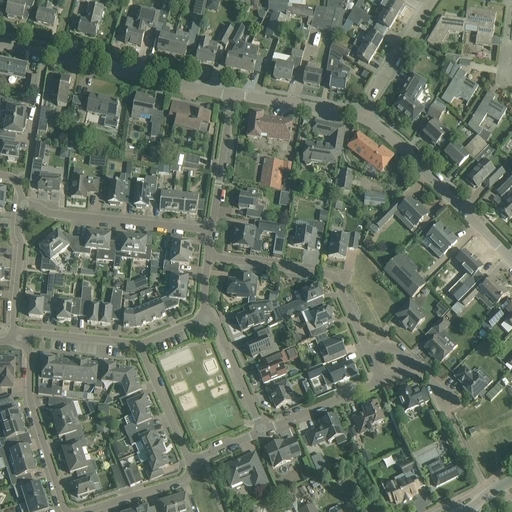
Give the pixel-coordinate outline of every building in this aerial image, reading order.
[(6,15),(8,16),(8,18),(14,20),(14,17),(22,19),(25,7),(32,8),(35,0),(22,0),(21,4),(10,1),(6,15)] [(50,0),(44,0),(41,12),(39,11),(36,22),(53,27),(56,15),(49,14),(52,5),(49,4),(50,0)] [(163,0),(158,25),(166,27),(172,0),(163,0)] [(206,0),(196,0),(192,19),(194,19),(191,32),(199,34),(206,0)] [(212,0),(208,0),(206,9),(217,12),(220,2),(212,0)] [(287,2),(271,0),(268,0),(268,9),(285,14),(287,2)] [(366,0),(365,0),(359,0),(354,8),(351,14),(361,20),(368,25),(372,19),(359,11),(366,0)] [(396,19),(403,6),(392,0),(391,0),(388,6),(382,2),(379,8),(396,19)] [(342,3),(328,1),(327,8),(342,10),(342,3)] [(104,9),(89,5),(85,21),(81,20),(80,23),(78,33),(94,37),(98,24),(101,25),(104,9)] [(285,18),(289,19),(290,15),(308,20),(306,26),(310,27),(315,8),(305,7),(303,6),(288,5),(285,18)] [(156,29),(160,12),(138,7),(134,25),(137,25),(135,32),(128,30),(125,44),(141,47),(144,34),(144,33),(145,27),(156,29)] [(310,27),(338,35),(341,31),(341,11),(315,8),(310,27)] [(389,30),(396,19),(379,8),(375,13),(382,17),(378,23),(389,30)] [(465,23),(464,26),(478,28),(477,36),(477,37),(476,37),(475,44),(481,45),(491,46),(495,13),(466,9),(465,20),(465,23)] [(263,11),(259,10),(257,13),(259,17),(263,20),(266,13),(263,11)] [(287,19),(285,18),(273,13),(265,36),(279,41),(287,19)] [(357,27),(361,20),(351,14),(347,20),(357,27)] [(442,17),(426,43),(438,51),(442,44),(439,43),(442,37),(446,31),(449,32),(463,34),(464,26),(465,23),(465,20),(443,17),(442,17)] [(226,47),(234,30),(225,25),(217,42),(226,47)] [(246,30),(238,25),(229,41),(235,44),(237,45),(240,40),(246,30)] [(171,54),(175,39),(168,37),(170,29),(163,28),(157,51),(171,54)] [(182,40),(175,39),(171,54),(185,58),(190,35),(183,34),(182,40)] [(364,46),(375,53),(383,41),(371,34),(368,39),(359,34),(355,41),(364,46)] [(215,52),(217,45),(209,43),(209,41),(203,39),(200,49),(199,48),(197,61),(213,65),(216,52),(215,52)] [(240,40),(237,45),(235,44),(229,55),(228,55),(225,67),(239,71),(243,51),(245,44),(245,43),(240,40)] [(334,43),(330,48),(347,59),(350,53),(334,43)] [(245,44),(243,51),(239,71),(253,74),(259,48),(245,44)] [(375,53),(364,46),(357,58),(368,64),(375,53)] [(345,92),(347,78),(340,77),(341,71),(340,70),(341,65),(339,64),(343,57),(330,49),(326,74),(331,75),(329,90),(337,91),(337,93),(344,95),(345,92)] [(274,78),(276,80),(279,81),(282,80),(290,82),(293,70),(299,71),(303,53),(292,50),(291,58),(284,65),(277,63),(274,78)] [(27,64),(1,59),(0,62),(0,74),(24,80),(25,74),(27,64)] [(448,76),(454,65),(447,61),(441,72),(448,76)] [(315,64),(308,63),(307,70),(306,70),(303,84),(319,88),(322,73),(314,72),(315,64)] [(454,79),(441,100),(450,105),(458,92),(471,99),(478,87),(464,78),(466,74),(460,70),(454,79)] [(36,76),(28,75),(26,91),(34,92),(36,76)] [(424,82),(412,75),(400,96),(402,98),(393,108),(412,123),(414,121),(417,121),(419,118),(419,115),(424,109),(415,101),(418,96),(417,95),(417,96),(416,95),(424,82)] [(70,80),(62,79),(61,82),(53,81),(52,91),(51,97),(59,98),(57,106),(66,107),(70,80)] [(477,136),(479,137),(482,131),(478,129),(487,115),(499,122),(506,110),(492,101),(495,97),(488,93),(467,127),(477,136)] [(144,96),(137,95),(132,119),(139,120),(140,118),(150,120),(150,118),(151,118),(155,103),(143,100),(144,96)] [(73,97),(72,105),(80,106),(82,99),(73,97)] [(109,101),(91,97),(87,113),(115,118),(117,108),(118,108),(119,104),(118,104),(118,101),(109,99),(109,101)] [(21,102),(0,99),(0,103),(2,104),(1,111),(7,112),(6,120),(26,123),(27,116),(25,115),(26,109),(20,108),(21,102)] [(434,123),(424,134),(429,139),(428,140),(435,147),(436,145),(443,138),(446,134),(438,126),(440,123),(438,122),(444,112),(446,108),(436,100),(432,107),(427,116),(435,120),(434,123)] [(195,112),(196,108),(172,102),(169,118),(176,119),(174,129),(208,136),(211,126),(209,126),(211,115),(195,112)] [(46,133),(50,109),(43,108),(39,132),(46,133)] [(267,139),(289,142),(292,121),(269,118),(269,119),(264,119),(265,116),(263,116),(263,113),(250,111),(247,138),(260,140),(260,138),(267,138),(267,139)] [(25,129),(26,123),(6,120),(5,127),(0,125),(0,137),(15,140),(16,134),(22,135),(23,130),(25,129)] [(345,128),(315,121),(312,133),(332,137),(330,146),(314,144),(314,145),(305,144),(303,162),(304,162),(304,163),(306,166),(308,166),(311,164),(311,163),(319,164),(319,163),(336,166),(337,157),(340,157),(345,128)] [(151,137),(159,138),(161,124),(152,124),(151,137)] [(380,150),(359,133),(348,148),(381,173),(393,157),(382,148),(380,150)] [(475,150),(480,155),(486,149),(489,146),(479,137),(477,136),(464,151),(455,143),(445,154),(459,167),(475,150)] [(0,149),(1,150),(0,157),(8,158),(8,160),(14,161),(14,159),(18,160),(20,147),(14,146),(15,140),(0,137),(0,149)] [(69,142),(67,150),(80,153),(82,145),(69,142)] [(45,145),(36,144),(33,160),(43,161),(45,145)] [(155,164),(157,154),(151,153),(149,162),(155,164)] [(187,156),(185,163),(199,166),(201,159),(187,156)] [(292,174),(293,163),(284,162),(263,159),(259,188),(280,192),(283,173),(292,174)] [(495,184),(505,173),(498,167),(494,171),(485,162),(466,180),(473,188),(476,187),(477,188),(488,177),(495,184)] [(108,203),(109,203),(110,205),(115,206),(115,203),(122,204),(122,197),(129,198),(132,164),(127,163),(125,175),(121,175),(118,184),(110,183),(108,203)] [(184,163),(183,169),(200,171),(201,166),(199,166),(185,163),(184,163)] [(354,173),(341,170),(337,195),(350,197),(354,173)] [(59,192),(60,176),(39,175),(38,190),(59,192)] [(511,186),(511,179),(508,175),(494,190),(501,197),(511,186)] [(97,193),(99,179),(89,178),(73,176),(71,198),(86,199),(87,190),(90,190),(89,192),(97,193)] [(134,205),(136,206),(136,208),(141,209),(141,206),(148,207),(148,201),(155,202),(157,179),(146,178),(145,180),(137,179),(134,205)] [(262,220),(264,208),(258,207),(259,197),(258,196),(258,191),(247,190),(247,195),(241,194),(238,209),(250,211),(249,218),(262,220)] [(172,212),(174,192),(167,191),(167,193),(161,192),(159,211),(172,212)] [(184,214),(186,195),(181,194),(181,193),(174,192),(172,212),(184,214)] [(385,194),(366,192),(364,206),(383,208),(385,194)] [(197,215),(199,194),(192,194),(191,195),(186,195),(184,214),(197,215)] [(500,210),(502,213),(501,216),(506,221),(508,219),(509,220),(511,217),(511,197),(510,199),(511,199),(500,210)] [(415,227),(428,214),(422,208),(420,210),(409,199),(398,210),(415,227)] [(395,215),(389,210),(374,225),(379,231),(395,215)] [(327,222),(328,212),(321,211),(319,221),(327,222)] [(258,230),(258,231),(263,232),(275,234),(275,235),(276,236),(273,255),(272,258),(282,260),(282,256),(284,241),(287,227),(260,222),(258,230)] [(296,238),(294,237),(292,246),(304,248),(304,247),(308,247),(307,250),(314,251),(316,236),(322,237),(324,224),(313,222),(312,230),(297,228),(296,238)] [(432,232),(426,238),(432,244),(428,248),(439,259),(443,255),(449,249),(456,242),(439,225),(432,232)] [(236,227),(233,246),(251,249),(251,251),(260,253),(262,243),(259,242),(260,236),(261,236),(263,232),(258,231),(258,230),(255,230),(236,227)] [(58,232),(48,240),(60,254),(69,247),(74,254),(79,254),(80,239),(65,237),(62,234),(60,235),(58,232)] [(86,240),(80,239),(79,254),(90,256),(90,250),(97,251),(99,234),(87,233),(86,240)] [(116,243),(110,242),(111,235),(99,234),(97,251),(96,261),(114,263),(114,258),(116,243)] [(357,251),(359,236),(351,235),(342,234),(341,238),(331,236),(328,257),(345,260),(347,249),(357,251)] [(167,248),(166,252),(192,255),(192,250),(190,250),(190,243),(182,242),(182,237),(170,235),(170,241),(173,242),(172,247),(167,248)] [(133,254),(135,238),(123,236),(122,243),(116,243),(114,258),(126,259),(132,260),(132,259),(133,254)] [(132,259),(132,260),(150,262),(152,246),(146,246),(146,239),(135,238),(133,254),(132,259)] [(60,254),(48,240),(39,248),(41,251),(39,252),(44,258),(42,260),(41,271),(56,273),(57,268),(51,261),(60,254)] [(163,269),(179,271),(179,265),(188,265),(188,259),(191,259),(192,255),(166,252),(165,262),(164,262),(163,269)] [(467,274),(448,293),(458,303),(483,277),(478,272),(483,268),(477,262),(478,262),(477,261),(477,262),(474,259),(474,258),(474,257),(472,259),(464,252),(457,260),(462,265),(460,267),(467,274)] [(405,256),(401,253),(383,271),(411,299),(426,285),(401,260),(403,258),(405,256)] [(171,281),(170,288),(187,290),(188,278),(178,277),(179,271),(163,269),(162,275),(166,276),(165,281),(171,281)] [(114,272),(113,279),(124,280),(124,276),(118,275),(118,272),(114,272)] [(251,275),(243,274),(242,281),(229,280),(227,295),(242,296),(241,298),(249,299),(250,286),(257,287),(258,279),(251,275)] [(55,276),(49,275),(47,296),(40,296),(39,300),(31,299),(29,317),(42,318),(43,313),(51,314),(54,288),(55,276)] [(55,276),(54,288),(63,289),(64,277),(55,276)] [(508,293),(493,278),(479,292),(485,297),(486,296),(496,306),(508,293)] [(127,282),(126,292),(131,293),(134,292),(131,282),(127,282)] [(285,312),(282,314),(285,321),(303,313),(320,306),(318,300),(323,298),(318,286),(309,289),(309,288),(303,290),(304,292),(302,293),(304,299),(295,303),(296,306),(284,311),(285,312)] [(91,289),(82,288),(81,300),(79,317),(88,318),(87,323),(98,324),(100,306),(91,305),(91,289)] [(166,298),(160,301),(165,312),(178,306),(179,301),(186,301),(187,290),(170,288),(169,294),(166,294),(166,298)] [(478,296),(472,290),(450,310),(456,316),(478,296)] [(110,307),(100,306),(98,324),(110,326),(110,320),(119,321),(122,292),(113,291),(110,307)] [(269,299),(269,303),(276,302),(278,293),(272,292),(271,299),(269,299)] [(57,320),(59,320),(59,321),(60,322),(62,322),(63,322),(65,321),(70,321),(71,316),(79,317),(81,300),(69,299),(68,303),(59,302),(57,320)] [(150,305),(157,319),(166,316),(165,312),(160,301),(150,305)] [(277,302),(276,302),(269,303),(251,305),(244,308),(246,313),(235,318),(241,332),(260,324),(265,323),(264,313),(271,312),(280,309),(277,302)] [(418,310),(410,302),(395,316),(400,321),(398,322),(406,330),(408,328),(412,333),(415,330),(419,330),(419,326),(424,320),(416,312),(418,310)] [(150,305),(141,309),(147,323),(157,319),(150,305)] [(333,315),(330,308),(328,309),(328,308),(310,316),(312,322),(306,325),(312,339),(314,338),(326,333),(323,327),(334,323),(331,316),(333,315)] [(141,309),(133,312),(136,328),(147,323),(141,309)] [(504,316),(498,310),(485,322),(487,324),(486,324),(490,329),(491,328),(504,316)] [(133,312),(125,311),(124,317),(123,327),(136,328),(133,312)] [(449,325),(443,318),(432,329),(439,336),(449,325)] [(273,338),(269,327),(253,334),(256,340),(247,344),(252,358),(271,350),(267,341),(273,338)] [(346,356),(342,346),(343,345),(340,337),(329,341),(326,333),(314,338),(325,364),(346,356)] [(299,334),(292,337),(295,346),(302,343),(299,334)] [(452,352),(436,337),(425,349),(440,364),(452,352)] [(487,358),(492,353),(482,342),(478,347),(477,347),(487,358)] [(259,373),(257,375),(259,381),(262,381),(263,384),(272,380),(285,374),(281,363),(286,361),(287,363),(298,358),(297,356),(298,356),(295,347),(282,352),(275,355),(266,359),(268,365),(257,370),(259,373)] [(2,360),(0,359),(0,377),(0,387),(12,387),(12,377),(13,377),(14,358),(2,358),(2,360)] [(52,380),(55,359),(43,358),(41,379),(52,380)] [(55,359),(52,380),(63,381),(65,361),(55,360),(55,359)] [(76,362),(65,361),(63,381),(74,382),(76,361),(76,362)] [(87,363),(76,361),(74,382),(85,383),(87,363)] [(323,378),(326,378),(330,376),(334,385),(356,376),(355,372),(356,370),(354,366),(352,366),(350,362),(338,368),(337,366),(328,370),(324,372),(325,374),(322,375),(323,378)] [(87,363),(85,383),(95,384),(97,373),(98,364),(87,363)] [(113,384),(116,366),(103,364),(102,374),(97,373),(95,384),(95,385),(95,388),(101,389),(101,383),(113,384)] [(116,366),(113,384),(121,385),(126,397),(127,398),(133,395),(142,391),(133,370),(124,369),(124,367),(116,366)] [(325,374),(322,366),(306,372),(309,381),(325,374)] [(461,370),(454,377),(463,386),(468,391),(466,392),(474,400),(478,396),(484,390),(487,387),(492,382),(480,370),(477,373),(475,371),(472,374),(465,367),(461,370)] [(292,394),(286,381),(275,386),(277,393),(268,397),(271,403),(273,402),(276,409),(291,403),(288,396),(292,394)] [(93,401),(95,385),(91,385),(90,395),(87,395),(87,400),(93,401)] [(429,401),(423,388),(413,392),(411,388),(396,394),(404,413),(419,407),(418,406),(429,401)] [(309,399),(315,396),(311,389),(306,392),(309,399)] [(484,390),(478,396),(482,399),(488,394),(484,390)] [(135,400),(133,395),(127,398),(126,397),(120,399),(123,406),(128,403),(133,415),(149,408),(144,397),(135,400)] [(0,407),(9,405),(13,404),(11,396),(0,399),(0,407)] [(108,397),(104,405),(108,405),(113,403),(111,399),(108,397)] [(72,402),(49,399),(48,406),(55,407),(56,412),(51,413),(52,419),(51,420),(53,427),(72,420),(70,414),(75,412),(72,402)] [(384,421),(377,402),(365,407),(367,410),(364,411),(364,413),(353,418),(360,435),(372,430),(370,426),(384,421)] [(91,403),(86,403),(91,415),(95,413),(91,403)] [(9,405),(0,407),(0,421),(2,428),(20,422),(20,421),(21,420),(22,419),(21,416),(18,415),(16,409),(10,411),(9,405)] [(149,408),(133,415),(125,418),(128,426),(124,428),(128,437),(144,430),(147,429),(145,423),(152,420),(150,417),(152,416),(149,409),(149,408)] [(335,416),(319,422),(322,429),(318,430),(317,429),(306,434),(312,447),(327,440),(328,442),(343,436),(335,416)] [(74,427),(72,420),(53,427),(55,433),(57,433),(59,438),(64,437),(66,442),(83,437),(80,425),(74,427)] [(21,424),(20,422),(2,428),(4,434),(0,435),(0,446),(1,449),(20,443),(19,437),(24,435),(23,429),(24,428),(24,427),(23,424),(22,423),(21,424)] [(144,430),(128,437),(131,446),(135,445),(138,453),(161,443),(160,443),(157,436),(155,436),(154,433),(147,436),(144,430)] [(87,448),(83,437),(66,442),(68,448),(62,449),(64,455),(62,456),(64,462),(83,456),(81,450),(87,448)] [(299,454),(294,440),(282,445),(281,442),(267,448),(268,451),(267,451),(273,466),(274,465),(275,467),(289,461),(288,459),(299,454)] [(20,443),(1,449),(0,449),(0,458),(2,460),(5,469),(6,468),(32,460),(32,458),(33,458),(34,456),(33,453),(31,453),(30,453),(28,447),(22,449),(20,443)] [(123,454),(119,443),(113,446),(117,457),(123,454)] [(165,454),(161,443),(138,453),(143,451),(148,461),(165,454)] [(407,448),(401,451),(405,460),(411,457),(407,448)] [(268,484),(255,453),(238,461),(239,464),(236,466),(235,465),(223,470),(230,488),(242,483),(243,485),(245,486),(246,487),(248,488),(250,488),(252,488),(256,486),(257,489),(268,484)] [(166,455),(165,454),(148,461),(152,471),(147,473),(150,481),(163,475),(161,470),(168,467),(167,463),(168,462),(165,455),(166,455)] [(320,454),(311,459),(318,474),(327,469),(320,454)] [(95,473),(98,472),(94,460),(85,463),(83,456),(64,462),(66,469),(68,469),(70,474),(76,473),(78,478),(95,473)] [(369,457),(363,460),(365,466),(372,463),(369,457)] [(33,462),(32,460),(6,468),(12,487),(13,487),(32,480),(31,474),(36,473),(35,466),(36,466),(36,465),(35,462),(34,461),(33,462)] [(404,475),(406,474),(410,480),(398,486),(397,483),(386,488),(387,491),(385,492),(391,503),(394,501),(396,505),(403,502),(404,503),(412,499),(411,498),(417,494),(416,491),(425,486),(412,461),(400,467),(404,475)] [(458,464),(431,477),(436,488),(463,474),(458,464)] [(136,466),(123,472),(130,487),(136,484),(133,477),(139,474),(136,466)] [(315,477),(311,469),(301,474),(304,482),(315,477)] [(98,484),(95,473),(78,478),(79,483),(74,485),(78,498),(81,497),(82,499),(88,497),(87,495),(95,493),(93,486),(98,484)] [(34,486),(32,480),(13,487),(17,499),(24,496),(26,503),(44,498),(44,496),(45,496),(46,494),(45,491),(43,491),(42,491),(40,485),(34,486)] [(278,493),(276,487),(269,490),(272,496),(278,493)] [(286,492),(279,494),(284,506),(291,503),(286,492)] [(177,499),(173,500),(176,511),(197,511),(195,505),(189,507),(185,496),(182,497),(182,496),(180,496),(178,496),(176,498),(177,499)] [(44,499),(44,498),(26,503),(28,509),(21,511),(43,511),(48,510),(46,504),(47,504),(48,502),(47,499),(46,499),(44,499)] [(162,511),(176,511),(173,500),(169,501),(168,500),(166,500),(164,500),(163,502),(163,503),(160,504),(162,511)]
